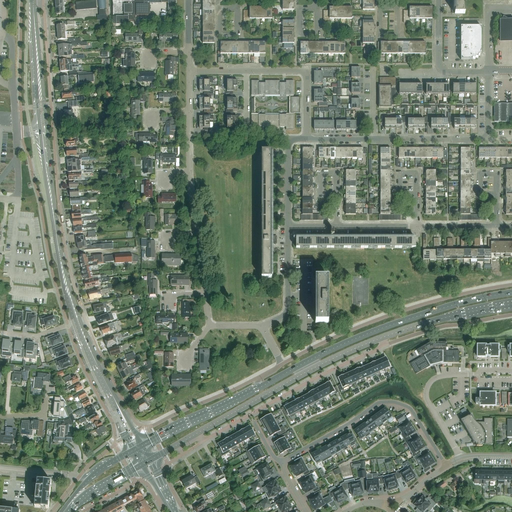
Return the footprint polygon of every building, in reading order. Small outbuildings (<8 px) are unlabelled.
[(161,3),(168,3),(168,11),(176,11),(176,8),(175,8),(175,0),(112,0),(112,2),(126,2),(126,5),(124,5),(124,14),(124,17),(116,17),(112,17),(112,24),(116,24),(116,25),(116,24),(128,24),(128,25),(128,22),(132,22),(132,21),(135,21),(135,15),(136,15),(136,16),(149,16),(149,11),(150,11),(150,4),(150,3),(152,4),(153,4),(153,3),(161,4),(161,3)] [(454,0),(455,11),(455,14),(460,14),(462,14),(465,14),(464,0),(454,0)] [(511,20),(503,16),(501,21),(500,21),(500,20),(499,20),(500,40),(511,39),(511,20)] [(360,27),(363,27),(374,27),(374,21),(373,21),(373,17),(364,17),(364,21),(361,21),(360,22),(360,27)] [(57,25),(57,33),(66,32),(66,25),(67,25),(67,21),(64,22),(64,25),(57,25)] [(481,27),(468,27),(461,27),(461,60),(472,60),(472,59),(475,59),(475,57),(478,58),(478,55),(480,56),(480,54),(480,53),(481,53),(481,27)] [(145,29),(138,29),(138,34),(125,34),(125,41),(138,41),(138,42),(141,42),(141,37),(139,37),(139,35),(145,35),(145,29)] [(57,33),(58,40),(60,40),(65,39),(67,39),(66,34),(69,34),(69,32),(66,32),(57,33)] [(160,34),(159,42),(173,42),(173,39),(178,39),(178,33),(172,33),(172,34),(160,34)] [(203,43),(205,43),(205,48),(212,48),(212,43),(214,43),(214,38),(203,38),(203,43)] [(279,43),(283,43),(283,49),(293,48),(293,44),(294,44),(294,38),(282,38),(279,38),(279,43)] [(81,42),(80,42),(71,42),(71,45),(58,46),(59,51),(72,50),(71,46),(81,45),(81,42)] [(72,50),(59,51),(59,57),(71,56),(72,59),(84,59),(84,55),(79,56),(77,54),(72,55),(72,50)] [(126,54),(126,60),(123,60),(123,67),(135,67),(135,54),(132,54),(132,51),(126,51),(126,54)] [(173,75),(173,62),(174,62),(174,58),(168,58),(168,61),(166,61),(166,75),(168,75),(168,80),(173,80),(173,75)] [(78,83),(79,83),(79,81),(94,80),(94,73),(78,74),(78,83)] [(154,73),(138,73),(138,82),(154,82),(154,73)] [(63,75),(63,77),(61,77),(62,86),(64,86),(64,89),(66,89),(68,89),(69,89),(69,88),(68,80),(74,79),(74,76),(68,77),(68,75),(63,75)] [(199,81),(199,86),(210,86),(210,83),(213,83),(213,78),(205,78),(205,81),(199,81)] [(226,78),(226,81),(227,81),(227,86),(237,86),(237,81),(232,81),(232,78),(226,78)] [(379,86),(379,88),(379,108),(391,108),(391,105),(396,105),(396,88),(396,78),(380,78),(380,86),(379,86)] [(259,81),(251,81),(251,96),(252,96),(272,96),(272,81),(265,81),(265,84),(259,84),(259,81)] [(293,95),(293,81),(286,81),(286,84),(280,84),(280,81),(272,81),(272,96),(293,95)] [(199,92),(205,92),(205,95),(213,95),(213,89),(210,89),(210,86),(199,86),(199,92)] [(226,92),(226,95),(232,95),(232,92),(237,92),(237,86),(227,86),(227,92),(226,92)] [(172,100),(175,100),(176,100),(176,93),(172,93),(172,95),(159,95),(159,102),(172,102),(172,100)] [(199,99),(199,104),(210,104),(210,99),(211,99),(211,96),(205,96),(205,99),(199,99)] [(232,96),(224,96),(224,99),(227,99),(227,104),(237,104),(237,99),(232,99),(232,96)] [(293,97),(290,97),(290,113),(293,113),(300,113),(300,111),(300,97),(293,97)] [(64,122),(73,122),(72,110),(71,107),(78,107),(77,101),(74,102),(74,101),(63,102),(68,102),(68,111),(64,111),(65,115),(64,115),(64,122)] [(511,103),(495,103),(494,122),(511,121),(511,103)] [(199,110),(205,110),(205,113),(213,113),(213,108),(210,108),(210,104),(199,104),(199,110)] [(227,110),(226,110),(226,113),(232,113),(232,110),(237,110),(237,104),(227,104),(227,110)] [(199,117),(199,123),(210,122),(210,119),(213,119),(213,117),(211,117),(211,114),(205,114),(205,117),(199,117)] [(227,122),(237,122),(237,117),(232,117),(232,114),(226,114),(226,117),(227,117),(227,122)] [(252,115),(251,115),(251,130),(259,130),(259,127),(265,127),(265,130),(272,130),(272,115),(252,115)] [(293,115),(272,115),(272,130),(280,130),(280,127),(286,127),(286,130),(293,130),(293,115)] [(385,123),(385,129),(390,129),(390,119),(385,119),(385,117),(381,117),(381,123),(385,123)] [(401,119),(396,119),(396,129),(401,129),(401,123),(404,123),(404,117),(401,117),(401,119)] [(408,123),(408,129),(413,129),(413,119),(408,119),(408,117),(404,117),(404,123),(408,123)] [(424,119),(419,119),(419,129),(424,129),(424,123),(427,123),(427,117),(424,117),(424,119)] [(447,119),(442,119),(442,129),(447,129),(447,123),(451,123),(450,117),(447,117),(447,119)] [(176,123),(176,122),(175,122),(175,118),(167,118),(167,122),(166,122),(166,128),(164,128),(164,132),(166,132),(166,136),(174,136),(174,132),(175,132),(175,129),(175,128),(176,128),(176,127),(176,126),(176,125),(176,124),(176,123)] [(199,128),(205,128),(205,131),(211,131),(211,128),(210,128),(210,122),(199,123),(199,128)] [(227,128),(226,128),(226,131),(232,131),(232,128),(237,128),(237,122),(227,122),(227,128)] [(157,136),(154,136),(153,136),(153,134),(139,134),(139,135),(136,135),(136,139),(137,139),(137,141),(139,141),(139,142),(143,142),(143,144),(149,144),(149,143),(157,143),(157,136)] [(75,142),(78,142),(77,137),(67,138),(67,140),(66,140),(66,147),(69,147),(69,149),(73,149),(73,146),(75,146),(75,142)] [(357,147),(357,158),(363,158),(363,154),(366,154),(366,149),(363,149),(363,148),(360,148),(360,147),(357,147)] [(437,158),(442,158),(442,160),(447,160),(447,153),(442,153),(442,148),(440,148),(440,147),(437,147),(437,158)] [(73,149),(69,149),(69,150),(67,150),(66,150),(67,156),(69,156),(70,155),(70,156),(80,155),(81,155),(81,158),(88,157),(87,154),(82,154),(82,152),(80,152),(80,149),(76,149),(73,149)] [(261,151),(261,278),(271,278),(271,275),(273,275),(273,244),(275,245),(277,244),(275,243),(275,239),(275,236),(273,236),(273,154),(272,154),(272,151),(267,151),(266,151),(266,149),(264,149),(264,151),(261,151)] [(163,155),(163,153),(160,153),(160,160),(162,160),(162,162),(176,163),(176,155),(163,155)] [(80,161),(90,160),(89,157),(88,157),(81,158),(82,160),(80,160),(67,161),(68,167),(81,166),(80,161)] [(152,174),(152,161),(148,161),(148,157),(142,157),(142,161),(144,161),(144,174),(152,174)] [(68,167),(68,173),(81,171),(81,174),(91,173),(93,173),(93,169),(81,170),(81,166),(68,167)] [(69,181),(71,181),(74,181),(77,181),(77,182),(80,182),(80,178),(81,174),(76,174),(71,175),(68,175),(69,176),(68,176),(68,178),(69,178),(69,181)] [(149,185),(149,182),(143,182),(143,185),(144,185),(144,198),(152,198),(152,185),(149,185)] [(175,194),(161,194),(161,197),(158,197),(158,203),(162,203),(162,202),(175,202),(175,194)] [(79,198),(73,199),(70,199),(71,202),(70,202),(70,204),(71,204),(71,205),(72,205),(72,211),(80,211),(80,205),(82,205),(82,202),(88,201),(97,201),(96,198),(88,198),(79,198)] [(81,218),(81,215),(91,214),(91,210),(80,211),(80,212),(71,212),(72,219),(81,218)] [(154,230),(154,217),(150,217),(150,213),(145,213),(144,217),(146,217),(146,230),(154,230)] [(171,223),(180,223),(180,216),(171,216),(171,215),(165,215),(165,225),(171,225),(171,223)] [(73,225),(73,226),(84,225),(86,225),(86,221),(98,220),(98,217),(87,217),(87,219),(86,219),(75,220),(73,220),(73,223),(72,223),(72,225),(73,225)] [(74,234),(83,233),(82,229),(91,228),(91,229),(97,228),(96,224),(88,225),(88,226),(74,227),(74,230),(73,231),(73,233),(74,233),(74,234)] [(334,230),(331,230),(331,233),(332,234),(330,237),(296,237),(296,238),(296,241),(296,248),(415,248),(415,238),(413,238),(413,237),(332,237),(333,235),(335,236),(337,232),(334,230)] [(491,238),(491,259),(491,254),(495,254),(495,257),(500,257),(500,242),(491,242),(491,238)] [(85,242),(76,244),(77,248),(78,248),(78,250),(83,249),(84,250),(89,250),(97,249),(101,249),(101,245),(96,245),(96,246),(93,246),(91,247),(90,247),(89,242),(85,243),(85,242)] [(505,257),(510,257),(510,242),(500,242),(500,257),(501,257),(501,254),(505,254),(505,257)] [(93,262),(97,262),(97,265),(104,264),(103,257),(102,254),(92,255),(92,257),(87,258),(87,255),(81,256),(79,256),(79,257),(79,258),(79,259),(80,260),(80,262),(84,261),(84,262),(88,261),(92,260),(93,262)] [(114,255),(115,262),(115,264),(137,262),(139,256),(131,254),(114,255)] [(181,255),(173,255),(162,255),(161,265),(181,265),(181,255)] [(82,271),(81,272),(82,274),(83,274),(83,275),(92,272),(91,269),(98,269),(98,266),(89,266),(82,268),(82,271)] [(83,275),(82,276),(83,278),(84,278),(85,281),(93,279),(101,278),(100,275),(95,276),(92,276),(92,272),(83,275)] [(157,295),(157,281),(154,281),(154,274),(148,274),(148,286),(149,286),(149,295),(157,295)] [(132,276),(129,277),(131,285),(134,284),(135,285),(137,284),(136,279),(133,280),(132,276)] [(171,286),(184,286),(188,286),(189,276),(171,276),(171,286)] [(93,280),(85,282),(85,284),(85,285),(85,286),(86,286),(87,288),(87,289),(100,285),(99,283),(101,283),(101,284),(110,281),(109,278),(108,278),(105,278),(101,278),(93,279),(93,280)] [(328,278),(315,278),(315,299),(313,299),(312,301),(312,305),(315,305),(315,323),(328,323),(328,278)] [(100,294),(106,292),(105,290),(103,290),(99,291),(92,292),(88,293),(90,300),(101,297),(100,294)] [(195,303),(195,300),(183,300),(183,303),(182,303),(182,318),(190,318),(190,304),(191,304),(192,305),(195,304),(195,303)] [(95,313),(104,311),(104,313),(110,312),(109,307),(107,308),(106,304),(107,304),(107,301),(102,302),(102,305),(93,307),(95,313)] [(139,306),(133,308),(135,315),(141,313),(139,306)] [(12,311),(11,319),(15,319),(15,321),(14,326),(15,326),(15,327),(21,328),(22,316),(23,312),(18,311),(12,311)] [(25,320),(28,321),(28,322),(28,327),(29,327),(29,329),(34,329),(36,317),(31,317),(32,313),(26,312),(25,320)] [(114,320),(111,313),(101,317),(97,319),(99,325),(114,320)] [(168,324),(168,322),(174,322),(174,315),(156,315),(156,325),(162,325),(162,324),(168,324)] [(43,316),(39,317),(42,326),(45,325),(46,327),(55,324),(55,325),(58,324),(56,318),(54,318),(54,317),(46,320),(45,316),(43,316)] [(103,335),(116,330),(113,323),(107,324),(108,327),(101,329),(103,335)] [(107,338),(104,339),(105,342),(105,343),(106,345),(107,345),(108,348),(112,346),(116,344),(118,343),(117,338),(119,338),(119,339),(124,337),(123,332),(110,336),(110,337),(107,338)] [(187,344),(187,338),(187,334),(170,334),(170,343),(176,343),(176,344),(187,344)] [(52,336),(46,339),(48,344),(51,343),(52,347),(63,343),(62,342),(63,341),(61,336),(54,339),(52,336)] [(7,357),(13,357),(14,349),(11,348),(11,341),(10,341),(9,340),(7,340),(6,339),(4,339),(3,352),(8,353),(7,357)] [(17,341),(16,340),(15,353),(19,354),(19,358),(24,358),(25,350),(22,350),(23,342),(21,342),(20,341),(19,341),(17,341)] [(32,342),(30,342),(29,342),(27,342),(26,355),(31,355),(30,359),(36,359),(36,351),(33,351),(34,343),(33,343),(32,342)] [(421,357),(410,364),(416,374),(421,371),(426,368),(431,365),(434,364),(434,363),(436,362),(438,362),(438,363),(441,362),(441,363),(442,363),(453,363),(459,363),(459,358),(459,350),(446,350),(446,347),(447,347),(447,345),(447,342),(430,342),(416,350),(419,355),(420,355),(421,357)] [(118,347),(109,350),(110,353),(109,353),(110,356),(111,355),(111,356),(120,353),(119,350),(123,349),(123,350),(129,348),(127,344),(119,347),(118,347)] [(477,345),(477,350),(477,357),(498,357),(498,351),(501,351),(501,346),(498,346),(498,345),(477,345)] [(57,347),(50,350),(52,355),(55,354),(57,358),(67,354),(67,353),(68,352),(66,348),(65,349),(64,347),(58,350),(57,347)] [(209,350),(200,350),(200,370),(209,370),(209,350)] [(173,367),(173,356),(173,353),(165,353),(165,367),(173,367)] [(386,357),(380,360),(384,369),(390,367),(386,357)] [(60,365),(61,369),(70,366),(71,367),(73,366),(71,359),(69,360),(69,359),(63,361),(61,358),(55,361),(57,366),(60,365)] [(380,360),(375,362),(379,371),(384,369),(380,360)] [(380,372),(379,371),(375,362),(370,364),(374,374),(374,375),(380,372)] [(125,363),(117,367),(120,373),(133,366),(132,365),(130,366),(128,366),(128,367),(125,363)] [(133,366),(120,373),(123,379),(134,374),(132,370),(138,367),(137,364),(136,365),(133,366)] [(369,376),(374,374),(370,364),(365,367),(369,376)] [(21,372),(14,372),(14,374),(12,374),(12,382),(20,383),(20,378),(23,378),(23,382),(27,382),(28,372),(30,372),(31,367),(24,366),(23,371),(21,371),(21,372)] [(363,378),(364,378),(366,377),(367,379),(370,378),(369,376),(365,367),(360,369),(359,369),(363,378)] [(358,381),(359,381),(361,379),(362,382),(365,381),(364,378),(363,378),(359,369),(360,369),(359,369),(354,371),(358,381)] [(354,371),(349,373),(353,383),(354,387),(357,385),(356,383),(359,382),(359,381),(358,381),(354,371)] [(34,389),(42,389),(43,382),(49,383),(50,375),(47,375),(47,374),(38,373),(37,378),(35,377),(34,389)] [(353,383),(349,373),(343,376),(348,385),(353,383)] [(139,375),(134,378),(130,380),(130,381),(128,382),(129,384),(126,385),(127,386),(126,387),(127,389),(128,389),(129,390),(138,385),(136,381),(137,381),(136,380),(141,378),(139,375)] [(75,376),(65,381),(66,383),(69,382),(71,385),(79,381),(79,380),(79,379),(78,378),(77,377),(76,378),(75,376)] [(191,376),(179,376),(171,376),(171,385),(191,385),(191,376)] [(341,384),(338,386),(340,391),(344,390),(343,388),(348,385),(343,376),(338,378),(341,384)] [(157,386),(154,380),(146,383),(148,387),(152,385),(153,388),(156,387),(157,386)] [(330,382),(324,385),(329,394),(334,392),(335,394),(339,392),(336,387),(333,388),(330,382)] [(79,384),(69,389),(70,391),(74,389),(76,392),(83,389),(83,388),(82,386),(81,386),(81,385),(80,385),(79,384)] [(143,385),(136,389),(137,391),(131,394),(132,397),(132,398),(133,400),(134,400),(144,395),(141,389),(144,387),(143,385)] [(325,397),(329,394),(324,385),(319,388),(324,397),(325,397)] [(319,388),(314,390),(320,401),(325,398),(325,397),(324,397),(319,388)] [(309,393),(309,394),(309,393),(315,404),(320,401),(314,390),(309,393)] [(87,397),(87,396),(86,394),(85,394),(84,391),(80,393),(73,397),(74,399),(78,397),(80,401),(87,397)] [(310,406),(315,404),(309,393),(309,394),(304,396),(309,405),(310,406)] [(500,393),(481,393),(480,393),(480,399),(475,399),(475,404),(480,404),(480,406),(500,406),(500,393)] [(304,396),(299,399),(304,408),(309,405),(304,396)] [(54,403),(52,417),(59,417),(60,408),(63,408),(64,402),(60,402),(60,398),(54,398),(54,399),(55,399),(55,403),(54,403)] [(80,401),(77,402),(78,405),(81,404),(83,408),(91,404),(88,398),(80,402),(80,401)] [(136,404),(141,412),(149,407),(145,399),(136,404)] [(306,410),(304,408),(299,399),(294,401),(300,412),(299,412),(300,413),(306,410)] [(295,414),(299,412),(300,412),(294,401),(289,404),(295,414)] [(295,414),(289,404),(281,408),(282,410),(285,416),(288,415),(290,418),(295,415),(295,414)] [(87,415),(95,411),(94,411),(95,410),(93,407),(93,408),(92,406),(85,410),(84,408),(75,413),(77,416),(83,413),(86,412),(87,415)] [(387,421),(392,417),(385,408),(381,412),(387,421)] [(387,421),(381,412),(376,415),(383,424),(387,421)] [(273,416),(275,415),(274,413),(261,420),(264,426),(274,420),(275,420),(273,416)] [(98,417),(97,415),(96,414),(86,419),(87,421),(89,420),(89,421),(90,420),(90,421),(89,421),(91,424),(92,423),(92,424),(98,421),(99,420),(99,419),(98,416),(98,417)] [(383,424),(376,415),(372,418),(378,427),(379,428),(384,425),(383,424)] [(472,416),(471,415),(469,417),(468,416),(464,418),(461,421),(474,443),(475,444),(476,446),(482,446),(483,445),(483,444),(484,444),(493,444),(493,418),(484,418),(484,422),(475,422),(474,421),(474,420),(473,419),(473,418),(472,417),(472,416)] [(378,427),(372,418),(367,421),(374,430),(378,427)] [(68,425),(73,426),(70,419),(64,421),(59,421),(59,424),(55,424),(54,430),(53,435),(55,435),(54,441),(58,441),(62,442),(62,441),(66,441),(66,442),(67,442),(72,442),(74,441),(72,436),(68,435),(68,433),(67,433),(67,431),(68,431),(68,425)] [(33,420),(33,422),(31,422),(31,421),(29,421),(29,420),(21,421),(21,423),(22,423),(21,434),(30,435),(31,431),(32,432),(32,430),(33,430),(38,430),(37,436),(42,436),(42,437),(43,431),(44,422),(43,421),(43,422),(39,421),(33,421),(33,420)] [(264,426),(267,431),(277,426),(277,425),(274,420),(264,426)] [(103,424),(102,423),(101,423),(100,422),(99,423),(98,421),(92,424),(85,427),(86,430),(92,426),(93,428),(94,427),(96,430),(103,426),(102,425),(103,424)] [(374,430),(367,421),(363,424),(370,433),(374,430)] [(401,434),(412,427),(409,422),(403,426),(401,423),(396,427),(397,430),(398,429),(401,434)] [(365,437),(366,438),(371,434),(370,433),(363,424),(359,428),(365,437)] [(278,425),(277,425),(277,426),(267,431),(270,437),(277,433),(278,436),(286,432),(283,426),(280,428),(278,425)] [(96,430),(82,436),(84,440),(93,435),(92,434),(96,432),(96,433),(97,433),(99,436),(102,434),(102,435),(103,434),(103,435),(106,433),(106,432),(103,427),(103,426),(96,430)] [(250,426),(244,429),(249,438),(252,437),(253,439),(256,437),(250,426)] [(6,427),(5,436),(0,435),(0,434),(0,432),(0,431),(0,443),(0,444),(0,443),(13,445),(13,437),(12,437),(13,428),(6,427)] [(401,434),(400,434),(405,442),(411,439),(409,436),(415,432),(412,427),(401,434)] [(365,437),(359,428),(354,431),(361,440),(365,437)] [(244,429),(239,432),(244,441),(249,438),(244,429)] [(244,441),(239,432),(234,435),(239,444),(244,441)] [(277,449),(288,443),(287,440),(289,438),(286,433),(279,437),(281,440),(274,443),(277,449)] [(350,445),(351,447),(356,444),(350,433),(345,436),(350,445)] [(234,435),(228,438),(235,449),(237,448),(236,446),(239,444),(234,435)] [(350,445),(345,436),(340,439),(346,450),(348,449),(347,446),(350,445)] [(405,442),(409,449),(410,450),(421,442),(418,437),(412,441),(411,439),(405,442)] [(233,450),(235,449),(228,438),(223,441),(228,450),(229,450),(231,448),(233,450)] [(346,450),(340,439),(335,441),(340,450),(343,448),(344,451),(346,450)] [(228,450),(223,441),(218,444),(220,448),(217,450),(221,457),(230,452),(229,450),(228,450)] [(340,450),(335,441),(331,444),(336,454),(341,451),(340,450)] [(410,450),(409,449),(409,450),(412,454),(411,455),(413,458),(420,454),(418,451),(424,447),(421,442),(410,450)] [(290,446),(288,443),(277,449),(280,454),(287,451),(289,453),(295,450),(292,445),(290,446)] [(336,454),(331,444),(326,446),(331,456),(332,456),(336,454)] [(252,450),(250,447),(245,450),(247,453),(246,453),(249,459),(262,451),(259,446),(252,450)] [(327,460),(332,457),(332,456),(331,456),(326,446),(321,449),(327,460)] [(322,462),(322,463),(327,460),(321,449),(317,452),(322,462)] [(262,451),(249,459),(252,464),(265,457),(262,451)] [(322,462),(317,452),(312,454),(317,464),(322,462)] [(421,465),(432,458),(430,454),(429,454),(428,453),(422,457),(420,455),(415,458),(417,461),(419,459),(422,464),(420,465),(421,465)] [(306,465),(301,457),(296,460),(297,463),(291,467),(291,468),(290,468),(293,472),(306,465)] [(422,470),(424,474),(430,470),(428,467),(434,463),(434,462),(432,458),(421,465),(424,470),(422,470)] [(257,469),(255,470),(256,473),(258,472),(260,475),(271,468),(270,469),(267,463),(263,466),(263,465),(260,466),(260,467),(257,469)] [(219,468),(216,469),(215,470),(211,464),(210,464),(207,465),(207,466),(200,470),(205,478),(213,473),(216,478),(218,477),(223,475),(219,468)] [(403,468),(411,480),(416,477),(412,471),(414,470),(411,464),(404,468),(403,468)] [(306,465),(293,472),(295,476),(296,476),(296,477),(303,473),(304,476),(310,473),(306,465)] [(260,475),(258,476),(262,482),(264,481),(263,480),(266,478),(267,479),(270,477),(269,476),(273,474),(272,472),(273,472),(271,468),(260,475)] [(402,477),(406,483),(411,480),(403,468),(399,471),(398,470),(396,472),(396,473),(399,479),(402,477)] [(314,483),(315,482),(313,477),(314,476),(312,473),(305,477),(306,480),(300,484),(303,489),(314,482),(314,483)] [(388,475),(393,490),(397,488),(397,487),(398,487),(396,480),(399,479),(396,473),(389,475),(388,475)] [(382,485),(385,484),(387,490),(388,490),(389,491),(393,490),(388,475),(383,477),(383,476),(380,476),(382,485)] [(201,483),(197,476),(196,477),(193,478),(192,476),(187,478),(188,478),(186,479),(182,481),(187,491),(186,489),(189,487),(196,484),(197,485),(200,483),(201,483)] [(377,478),(372,478),(373,493),(378,493),(378,492),(379,492),(378,485),(382,485),(380,476),(377,477),(377,478)] [(459,493),(465,489),(462,485),(465,483),(461,479),(456,482),(455,481),(450,485),(454,491),(457,490),(459,493)] [(35,507),(48,508),(51,481),(44,480),(42,480),(40,480),(39,480),(38,480),(37,480),(37,482),(37,483),(35,507)] [(354,481),(358,496),(362,495),(362,494),(363,494),(360,480),(355,481),(354,481)] [(265,493),(278,486),(275,481),(272,483),(271,482),(268,484),(269,484),(266,486),(262,488),(265,493)] [(347,490),(350,489),(352,496),(353,496),(353,497),(358,496),(354,481),(349,482),(349,481),(344,482),(347,490)] [(444,481),(436,486),(439,491),(447,486),(444,481)] [(303,489),(306,494),(312,490),(313,493),(319,490),(318,487),(316,487),(314,483),(314,482),(303,489)] [(346,498),(347,498),(344,492),(347,490),(344,482),(340,485),(340,486),(336,489),(343,501),(347,499),(346,498)] [(281,492),(278,486),(265,493),(268,499),(271,497),(272,497),(275,495),(275,496),(278,495),(278,494),(281,492)] [(339,504),(343,501),(336,489),(331,491),(328,493),(329,496),(331,499),(334,497),(337,503),(338,503),(339,504)] [(135,504),(138,503),(141,501),(144,500),(142,497),(143,496),(142,496),(141,495),(142,495),(140,492),(139,491),(138,491),(132,494),(132,495),(130,496),(134,502),(135,504)] [(208,500),(214,496),(211,491),(205,495),(208,500)] [(323,499),(320,494),(321,494),(320,491),(314,494),(316,497),(309,500),(310,501),(309,502),(311,506),(321,500),(323,499)] [(450,491),(444,496),(447,500),(453,494),(450,491)] [(120,501),(119,502),(120,504),(122,509),(124,508),(129,505),(130,508),(135,505),(133,503),(134,502),(130,496),(128,497),(128,496),(121,500),(121,501),(120,501)] [(321,500),(311,506),(313,510),(314,509),(315,510),(324,505),(325,504),(326,505),(329,503),(333,501),(331,499),(329,496),(323,499),(321,500)] [(427,501),(423,496),(418,501),(429,511),(436,504),(435,504),(431,500),(430,499),(427,501)] [(277,509),(289,502),(286,497),(282,499),(281,498),(278,500),(279,501),(276,502),(276,503),(273,504),(276,510),(277,509)] [(195,511),(199,511),(205,509),(203,506),(206,504),(204,501),(205,501),(203,499),(197,502),(199,504),(194,508),(195,510),(194,510),(195,511)] [(133,511),(136,511),(147,506),(146,504),(146,503),(145,501),(144,501),(136,505),(138,509),(133,511)] [(428,511),(429,511),(418,501),(414,505),(419,510),(416,511),(428,511)] [(116,504),(113,505),(117,511),(120,511),(121,511),(123,510),(120,504),(119,502),(118,503),(118,502),(117,502),(116,503),(116,504)] [(292,508),(289,502),(277,509),(278,511),(284,511),(285,511),(286,511),(288,511),(288,510),(292,508)]
